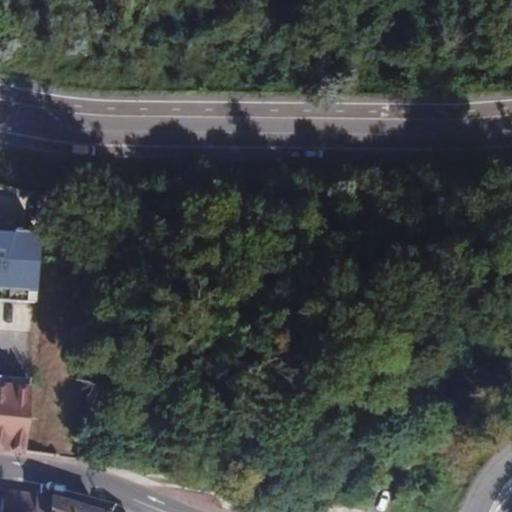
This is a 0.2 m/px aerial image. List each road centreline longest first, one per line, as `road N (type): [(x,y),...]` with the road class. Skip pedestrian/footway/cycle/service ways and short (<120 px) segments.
road 1 (secondary): [(0,113),(66,127),(256,134),(511,131)]
road 2 (unclassified): [(160,511),(97,487),(0,468)]
